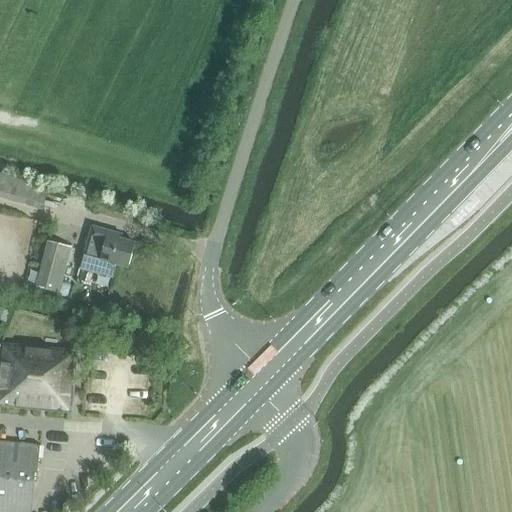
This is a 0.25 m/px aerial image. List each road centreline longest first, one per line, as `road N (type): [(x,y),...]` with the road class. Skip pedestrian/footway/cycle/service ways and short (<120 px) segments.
road 1 (unclassified): [(260,383),(212,313),(207,280),(295,0)]
road 2 (secondary): [(260,383),(511,126)]
road 3 (secondary): [(126,511),(260,383)]
road 4 (unclassified): [(261,511),(293,476),(303,447),(260,383)]
